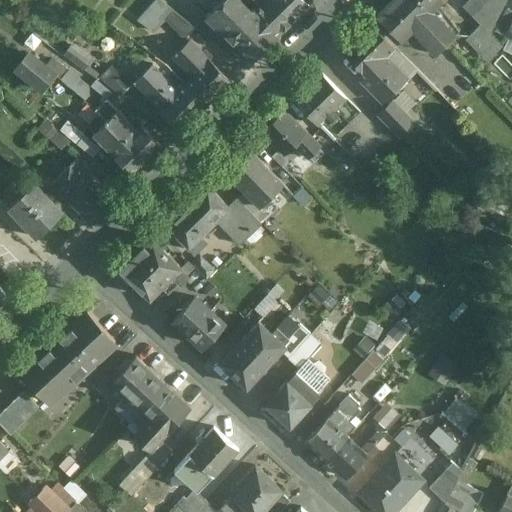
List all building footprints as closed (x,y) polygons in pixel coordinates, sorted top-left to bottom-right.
[(161,0),(154,0),(137,19),(153,33),(165,20),(173,11),(161,0)] [(265,0),(261,5),(255,10),(251,11),(239,0),(222,0),(206,16),(225,36),(226,35),(233,42),(235,40),(254,59),(293,21),(273,0),(265,0)] [(309,5),(304,0),(273,0),(293,21),(309,5)] [(403,0),(393,0),(378,15),(401,39),(413,28),(422,19),(403,0)] [(442,0),(403,0),(422,19),(432,10),(442,0)] [(471,0),(463,8),(479,24),(490,35),(508,0),(471,0)] [(453,32),(432,10),(422,19),(444,41),(453,32)] [(194,28),(173,11),(165,20),(185,38),(194,28)] [(444,41),(422,19),(413,28),(434,50),(444,41)] [(366,74),(387,56),(395,47),(370,22),(342,50),(366,74)] [(490,35),(479,24),(465,38),(488,60),(501,47),(490,35)] [(73,41),(64,52),(86,70),(95,58),(73,41)] [(230,82),(190,41),(173,58),(191,76),(184,83),(205,106),(230,82)] [(70,70),(62,80),(55,74),(62,66),(37,45),(16,69),(73,115),(95,90),(70,70)] [(419,45),(406,58),(418,70),(431,57),(419,45)] [(387,56),(366,74),(361,79),(383,101),(407,77),(387,56)] [(448,75),(431,57),(418,70),(435,88),(448,75)] [(151,65),(134,81),(140,89),(141,89),(158,72),(151,65)] [(131,83),(112,66),(101,78),(103,80),(121,94),(131,83)] [(176,91),(158,72),(141,89),(140,89),(181,129),(205,106),(184,83),(176,91)] [(347,98),(322,72),(295,99),(319,124),(325,119),(328,123),(339,113),(335,109),(347,98)] [(416,122),(393,99),(378,114),(400,137),(416,122)] [(320,147),(284,110),(262,131),(285,155),(294,146),(307,159),(320,147)] [(149,132),(130,116),(126,119),(118,111),(109,119),(149,160),(163,146),(149,132)] [(102,112),(89,124),(96,132),(109,119),(102,112)] [(149,160),(109,119),(96,132),(95,133),(135,174),(149,160)] [(67,142),(45,121),(38,128),(60,150),(67,142)] [(85,134),(68,121),(60,130),(77,143),(85,134)] [(337,143),(327,153),(335,161),(346,151),(337,143)] [(283,182),(253,151),(230,173),(246,189),(260,204),(283,182)] [(113,195),(77,157),(51,182),(87,220),(113,195)] [(63,212),(34,182),(8,207),(37,237),(63,212)] [(237,198),(228,206),(208,185),(194,198),(216,221),(239,244),(261,223),(252,213),(237,198)] [(260,204),(246,189),(237,198),(252,213),(260,204)] [(194,198),(175,217),(174,216),(166,224),(174,232),(174,231),(195,252),(207,241),(201,235),(216,221),(194,198)] [(188,274),(153,238),(122,268),(151,297),(163,285),(170,292),(188,274)] [(215,270),(201,256),(193,264),(207,278),(215,270)] [(269,293),(255,308),(263,315),(277,300),(269,293)] [(224,323),(195,296),(174,319),(203,346),(224,323)] [(86,306),(17,368),(51,405),(119,342),(86,306)] [(239,341),(229,352),(230,352),(220,363),(233,375),(271,334),(258,322),(240,341),(239,341)] [(288,340),(276,328),(271,334),(283,345),(288,340)] [(271,334),(233,375),(247,387),(257,377),(267,367),(267,366),(284,346),(283,345),(271,334)] [(310,334),(288,358),(300,369),(308,360),(322,344),(310,334)] [(166,382),(135,355),(112,380),(127,395),(116,407),(131,420),(142,409),(142,408),(166,382)] [(300,369),(288,382),(287,381),(266,404),(290,428),(312,404),(311,403),(319,395),(317,393),(329,380),(308,360),(300,369)] [(191,405),(166,382),(142,408),(142,409),(150,416),(135,433),(152,447),(191,405)] [(24,391),(0,414),(0,423),(11,435),(39,407),(24,391)] [(361,409),(349,398),(340,407),(352,418),(361,409)] [(475,415),(457,400),(445,414),(463,429),(475,415)] [(340,407),(329,419),(341,430),(352,418),(340,407)] [(444,413),(419,443),(425,448),(429,444),(447,460),(467,432),(463,429),(445,414),(444,413)] [(329,419),(307,442),(325,459),(347,436),(341,430),(329,419)] [(347,436),(325,459),(343,476),(386,430),(375,419),(354,442),(347,436)] [(215,427),(177,469),(189,480),(203,465),(213,475),(238,448),(215,427)] [(483,431),(474,427),(469,435),(477,442),(483,431)] [(173,451),(161,440),(147,455),(159,466),(173,451)] [(395,453),(360,491),(383,511),(391,511),(422,478),(395,453)] [(458,478),(458,479),(465,483),(477,462),(469,458),(458,478)] [(283,490),(256,465),(231,492),(233,493),(221,506),(227,511),(253,511),(262,511),(267,508),(282,491),(283,490)] [(447,468),(429,488),(445,502),(458,479),(458,478),(447,468)] [(458,479),(445,502),(444,504),(455,510),(459,511),(475,511),(485,494),(465,483),(458,479)] [(69,509),(46,486),(31,500),(41,511),(85,511),(86,511),(76,502),(69,509)] [(186,498),(184,496),(178,503),(187,511),(195,511),(207,500),(195,489),(186,498)] [(282,491),(267,508),(271,511),(280,511),(292,500),(282,491)] [(511,511),(511,495),(508,493),(499,510),(504,511),(511,511)] [(16,497),(4,508),(8,511),(27,511),(28,511),(16,497)] [(215,511),(218,509),(207,500),(195,511),(215,511)]
